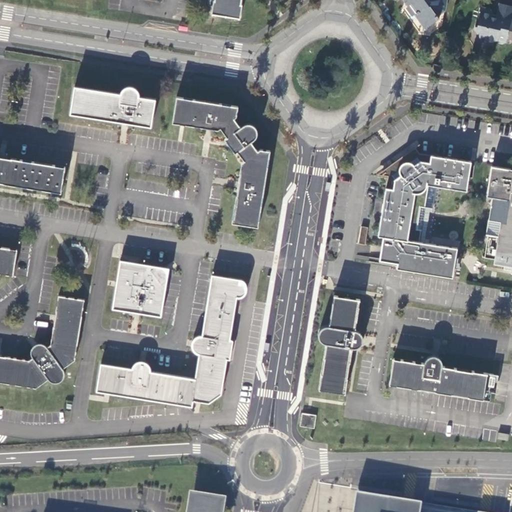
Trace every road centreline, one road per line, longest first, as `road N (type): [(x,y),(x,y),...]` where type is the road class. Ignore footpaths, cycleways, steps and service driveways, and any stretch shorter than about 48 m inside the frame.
road 1 (tertiary): [(285,444),(283,393),(323,171),(336,138)]
road 2 (tertiary): [(302,134),(306,168),(288,289),(254,437)]
road 3 (tertiary): [(273,49),(0,13)]
road 4 (tertiary): [(0,33),(233,69),(268,83)]
road 5 (trunk): [(0,460),(195,448),(235,471)]
road 6 (unclassified): [(293,460),(511,461)]
road 7 (tertiary): [(384,104),(403,97),(511,106)]
road 8 (tertiary): [(511,105),(423,86),(390,69)]
